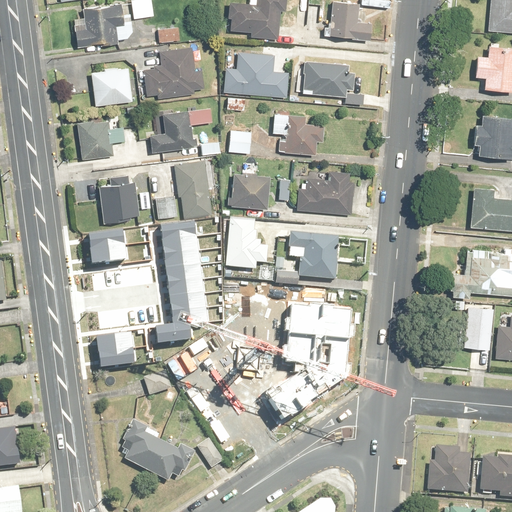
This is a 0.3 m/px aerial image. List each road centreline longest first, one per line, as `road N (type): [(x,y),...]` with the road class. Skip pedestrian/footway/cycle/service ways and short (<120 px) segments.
road 1 (residential): [(11,0),(79,511)]
road 2 (tertiary): [(384,396),(420,0)]
road 3 (tertiary): [(217,511),(338,435),(380,436)]
road 4 (residential): [(384,396),(511,407)]
